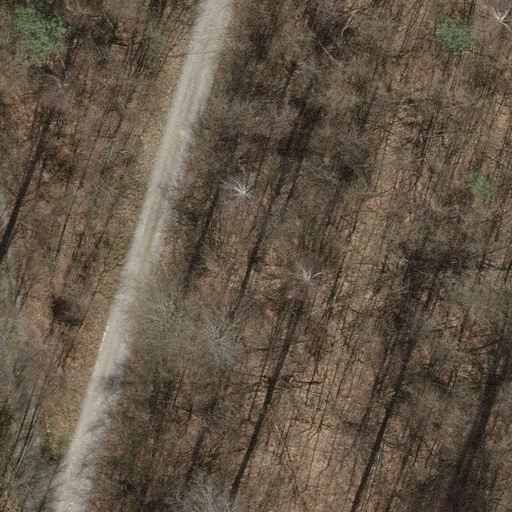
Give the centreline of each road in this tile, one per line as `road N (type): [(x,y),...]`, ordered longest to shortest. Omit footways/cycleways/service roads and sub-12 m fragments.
road 1 (track): [(216,0),(65,511)]
road 2 (track): [(0,283),(36,511)]
